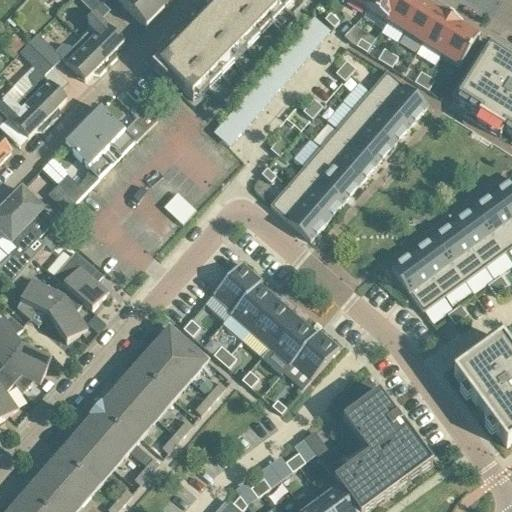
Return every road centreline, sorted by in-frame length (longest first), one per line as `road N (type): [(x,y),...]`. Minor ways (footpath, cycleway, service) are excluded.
road 1 (residential): [(511,499),(389,339),(243,216),(231,216),(145,310)]
road 2 (residential): [(191,0),(0,191)]
road 3 (residential): [(0,478),(145,310)]
